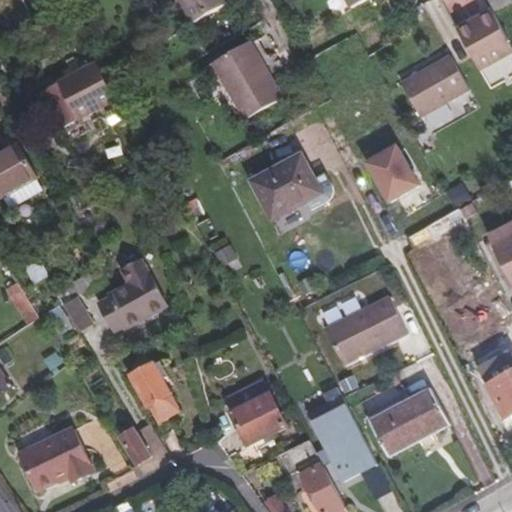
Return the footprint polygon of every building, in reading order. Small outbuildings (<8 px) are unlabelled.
[(224,0),(178,0),(193,27),(229,8),(224,0)] [(347,0),(356,15),(383,0),(347,0)] [(511,2),(511,0),(488,0),(494,13),(511,5),(511,2)] [(511,49),(493,15),(457,33),(479,75),(511,57),(511,49)] [(254,44),(215,63),(247,120),(285,99),(254,44)] [(451,59),(401,86),(419,120),(469,93),(451,59)] [(99,64),(60,85),(79,122),(118,102),(99,64)] [(389,206),(425,190),(404,146),(368,162),(389,206)] [(19,149),(0,159),(0,196),(3,202),(38,182),(19,149)] [(303,160),(255,186),(274,224),(322,199),(303,160)] [(434,224),(440,237),(468,221),(462,209),(455,212),(434,224)] [(410,237),(417,249),(440,237),(434,224),(410,237)] [(511,226),(492,236),(498,249),(495,251),(511,282),(511,226)] [(216,253),(225,270),(239,262),(230,245),(216,253)] [(141,264),(121,273),(128,286),(110,301),(111,303),(100,310),(116,337),(127,331),(128,333),(167,312),(141,264)] [(75,303),(96,292),(89,280),(69,293),(75,303)] [(40,322),(17,286),(7,293),(28,329),(40,322)] [(328,333),(346,369),(409,335),(391,300),(328,333)] [(94,327),(78,302),(65,309),(81,335),(94,327)] [(61,306),(48,313),(57,329),(69,323),(61,306)] [(511,362),(507,354),(489,363),(497,380),(489,385),(505,418),(511,414),(511,362)] [(135,380),(152,410),(176,398),(168,383),(172,379),(165,366),(160,368),(159,367),(135,380)] [(0,374),(0,395),(9,390),(0,374)] [(347,397),(362,390),(355,376),(340,384),(347,397)] [(452,427),(434,390),(373,422),(391,459),(452,427)] [(363,404),(371,420),(397,408),(389,391),(363,404)] [(271,396),(231,414),(239,430),(236,432),(245,450),(285,430),(271,396)] [(176,398),(152,410),(161,427),(185,414),(176,398)] [(350,411),(315,430),(319,438),(355,419),(350,411)] [(355,419),(319,438),(343,482),(378,463),(355,419)] [(74,431),(22,456),(38,491),(70,477),(74,484),(95,473),(74,431)] [(152,458),(136,431),(122,439),(139,466),(152,458)] [(347,511),(329,479),(310,443),(286,454),(296,475),(316,465),(319,470),(304,477),(321,511),(347,511)] [(378,463),(343,482),(346,487),(381,468),(378,463)] [(385,477),(368,481),(373,498),(390,493),(385,477)] [(137,511),(132,502),(121,508),(123,511),(137,511)]
